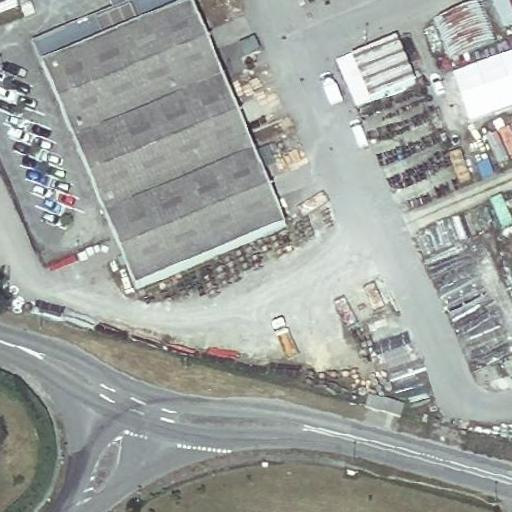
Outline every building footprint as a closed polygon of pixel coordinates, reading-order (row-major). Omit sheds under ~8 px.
[(11,0),(0,0),(0,16),(15,11),(11,0)] [(283,228),(187,0),(138,0),(32,44),(135,290),(283,228)] [(494,42),(477,3),(432,21),(448,61),(494,42)] [(400,38),(339,55),(352,103),(414,86),(400,38)] [(466,94),(507,76),(501,60),(459,77),(466,94)] [(404,406),(367,396),(364,409),(400,418),(404,406)]
